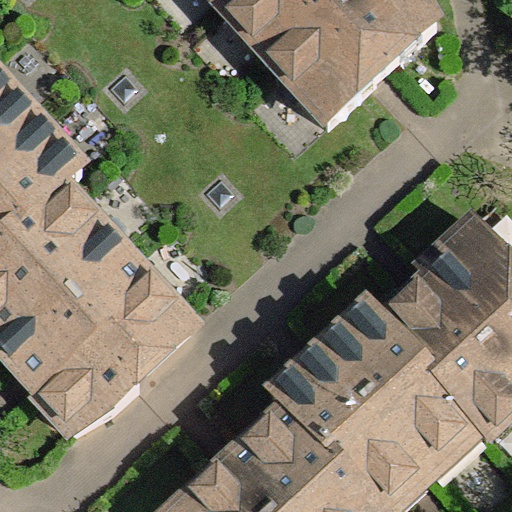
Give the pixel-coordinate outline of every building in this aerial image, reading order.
[(236,0),(235,1),(220,14),(328,136),(440,37),(420,0),(236,0)] [(0,90),(0,257),(65,199),(84,181),(0,90)] [(188,336),(65,199),(0,257),(0,353),(75,437),(188,336)] [(511,266),(487,239),(384,330),(477,431),(491,447),(511,427),(511,266)] [(376,511),(388,511),(477,431),(384,330),(373,315),(276,404),(290,418),(376,511)] [(376,511),(290,418),(185,511),(376,511)]
